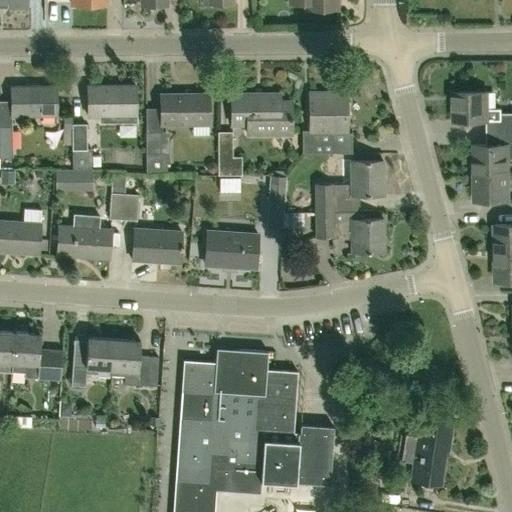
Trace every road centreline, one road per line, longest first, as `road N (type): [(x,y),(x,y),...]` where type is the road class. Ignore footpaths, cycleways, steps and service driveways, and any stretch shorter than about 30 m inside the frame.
road 1 (residential): [(451,278),(286,309),(0,292)]
road 2 (residential): [(392,41),(0,47)]
road 3 (residential): [(451,278),(392,41)]
road 4 (residential): [(511,497),(451,278)]
road 5 (residential): [(511,40),(392,41)]
